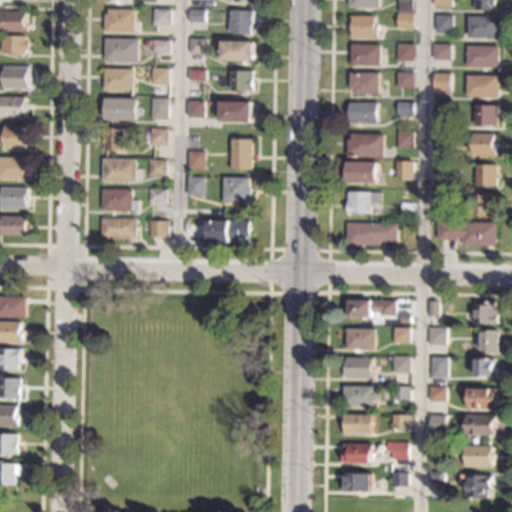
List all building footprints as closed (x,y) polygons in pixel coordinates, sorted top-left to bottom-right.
[(381,0),(381,8),(351,8),(351,5),(349,5),(349,0),(381,0)] [(414,0),(414,12),(400,12),(399,0),(414,0)] [(497,0),(497,10),(475,10),(475,0),(497,0)] [(172,9),(171,25),(155,25),(155,8),(172,9)] [(136,33),(106,32),(107,14),(110,14),(110,9),(136,10),(136,33)] [(28,24),(31,24),(30,32),(0,32),(0,10),(28,11),(28,24)] [(207,22),(191,22),(191,10),(207,10),(207,22)] [(256,10),(255,25),(253,25),(252,34),(230,33),(231,10),(251,11),(251,10),(256,10)] [(416,29),(399,29),(399,13),(413,14),(416,14),(416,29)] [(454,15),(454,33),(437,32),(437,15),(454,15)] [(376,23),(379,23),(379,38),(352,38),(352,16),(376,16),(376,23)] [(499,38),(468,38),(469,16),(499,16),(499,38)] [(28,39),(31,39),(31,51),(28,50),(28,53),(25,53),(23,56),(16,56),(15,53),(4,53),(4,35),(29,36),(28,39)] [(140,39),(139,62),(106,61),(107,38),(140,39)] [(208,39),(208,54),(191,54),(191,39),(208,39)] [(171,41),(170,53),(153,53),(154,40),(171,41)] [(255,54),(257,54),(257,60),(254,60),(254,62),(247,62),(247,64),(243,64),(243,61),(223,60),(223,41),(255,41),(255,54)] [(382,45),(381,65),(352,65),(353,44),(382,45)] [(416,61),(399,61),(399,44),(416,44),(416,61)] [(452,60),(434,60),(435,44),(452,44),(452,60)] [(500,68),(468,67),(469,46),(500,46),(500,68)] [(31,89),(5,89),(5,66),(31,67),(31,89)] [(135,90),(106,89),(106,68),(135,69),(135,90)] [(170,84),(153,84),(153,68),(170,69),(170,84)] [(207,70),(206,82),(189,81),(190,69),(207,70)] [(254,77),(257,77),(257,83),(254,83),(254,91),(230,91),(230,71),(254,71),(254,77)] [(415,88),(398,88),(399,72),(415,73),(415,88)] [(380,94),(355,94),(355,90),(351,90),(351,73),(381,73),(380,94)] [(452,100),(435,99),(436,73),(452,73),(452,100)] [(499,97),(468,97),(468,75),(499,76),(499,97)] [(27,104),(30,104),(30,110),(28,110),(28,118),(0,117),(0,96),(28,97),(27,104)] [(169,119),(152,119),(152,98),(170,98),(169,119)] [(137,100),(137,108),(143,108),(142,116),(137,116),(136,121),(106,120),(106,99),(137,100)] [(205,118),(189,118),(189,101),(206,101),(205,118)] [(253,122),(222,121),(222,102),(253,102),(253,122)] [(415,102),(415,115),(398,114),(399,102),(415,102)] [(379,123),(350,123),(351,103),(379,103),(379,123)] [(452,103),(451,121),(434,120),(435,103),(452,103)] [(498,126),(476,125),(476,106),(499,106),(498,126)] [(28,133),(31,133),(31,141),(27,140),(27,149),(4,149),(5,126),(28,126),(28,133)] [(129,129),(129,151),(120,150),(119,152),(116,152),(116,150),(105,150),(105,143),(103,143),(103,137),(105,137),(105,128),(129,129)] [(168,129),(168,140),(153,140),(153,128),(168,129)] [(415,148),(399,148),(399,131),(415,131),(415,148)] [(449,146),(434,146),(434,145),(434,132),(450,132),(449,146)] [(385,158),(349,157),(349,139),(353,139),(353,134),(386,135),(385,158)] [(495,135),(495,143),(498,143),(497,156),(474,155),(474,134),(495,135)] [(254,170),(233,169),(233,138),(254,139),(254,170)] [(206,170),(189,169),(189,151),(206,151),(206,170)] [(31,179),(0,179),(0,157),(31,157),(31,179)] [(138,169),(144,169),(144,181),(138,181),(138,182),(104,181),(105,159),(138,159),(138,169)] [(168,160),(168,175),(151,175),(151,159),(168,160)] [(414,161),(414,178),(412,178),(398,177),(398,161),(414,161)] [(450,162),(450,173),(434,172),(435,161),(450,162)] [(380,183),(350,182),(350,162),(381,163),(380,183)] [(498,165),(497,186),(476,186),(477,165),(498,165)] [(206,196),(189,195),(189,177),(190,177),(206,177),(206,196)] [(251,187),(253,187),(253,202),(224,202),(225,177),(251,177),(251,187)] [(29,201),(27,200),(27,208),(1,207),(1,187),(30,188),(29,201)] [(134,200),(141,200),(141,211),(104,210),(105,189),(134,189),(134,200)] [(167,189),(167,202),(150,202),(150,189),(167,189)] [(409,191),(409,198),(400,198),(401,190),(409,191)] [(447,201),(433,200),(433,191),(448,191),(447,201)] [(384,204),(373,204),(373,214),(349,213),(350,192),(384,193),(384,204)] [(494,201),(497,201),(497,217),(469,217),(469,194),(494,195),(494,201)] [(416,204),(415,216),(401,215),(402,203),(416,204)] [(28,224),(31,224),(31,235),(28,234),(28,236),(2,236),(3,215),(28,216),(28,224)] [(138,239),(103,238),(103,218),(138,218),(138,239)] [(169,237),(151,237),(151,221),(169,221),(169,237)] [(250,236),(241,236),(241,242),(209,242),(209,221),(251,221),(250,236)] [(497,246),(464,245),(464,238),(459,238),(459,240),(439,240),(439,221),(460,222),(460,223),(464,224),(464,222),(498,223),(497,246)] [(399,242),(382,241),(381,246),(349,245),(349,223),(399,224),(399,242)] [(27,318),(0,317),(0,296),(28,297),(27,318)] [(398,316),(374,316),(374,318),(351,317),(351,300),(398,301),(398,316)] [(441,301),(440,317),(431,316),(431,301),(441,301)] [(495,310),(499,310),(499,324),(476,324),(476,305),(489,306),(489,302),(496,302),(495,310)] [(414,315),(414,324),(404,324),(405,315),(414,315)] [(24,323),(24,331),(29,331),(29,336),(26,336),(26,343),(0,342),(1,322),(24,323)] [(377,350),(349,349),(349,328),(378,329),(377,350)] [(412,328),(412,344),(395,343),(395,328),(412,328)] [(448,346),(430,345),(431,328),(448,328),(448,346)] [(499,352),(482,352),(482,330),(499,331),(499,352)] [(24,363),(20,363),(20,370),(0,370),(0,349),(24,349),(24,363)] [(412,373),(395,373),(395,356),(412,357),(412,373)] [(450,357),(449,378),(432,378),(433,356),(450,357)] [(375,379),(349,378),(349,357),(375,358),(376,358),(375,379)] [(496,359),(496,369),(499,369),(498,377),(476,376),(477,358),(496,359)] [(23,397),(0,397),(0,378),(23,378),(23,397)] [(377,391),(383,391),(383,400),(377,400),(377,407),(346,407),(346,386),(377,386),(377,391)] [(412,387),(411,401),(394,401),(395,386),(412,387)] [(448,402),(431,402),(431,387),(448,387),(448,402)] [(498,409),(469,408),(470,388),(499,389),(498,409)] [(0,405),(22,406),(21,414),(23,414),(22,427),(0,427),(0,405)] [(375,415),(375,435),(346,434),(347,414),(375,415)] [(412,415),(411,430),(394,429),(394,414),(412,415)] [(446,429),(432,429),(432,415),(446,415),(446,429)] [(498,416),(498,424),(497,424),(496,436),(467,435),(468,415),(498,416)] [(21,455),(0,454),(0,434),(21,434),(21,455)] [(411,443),(410,460),(394,460),(394,451),(388,451),(389,442),(411,443)] [(376,444),(375,464),(345,463),(346,443),(376,444)] [(494,446),(494,453),(495,453),(495,468),(467,467),(468,445),(494,446)] [(7,464),(24,464),(24,475),(19,475),(19,485),(0,485),(1,463),(3,464),(3,460),(7,461),(7,464)] [(410,473),(410,487),(393,486),(394,472),(410,473)] [(446,472),(445,481),(431,481),(431,472),(446,472)] [(375,474),(374,492),(345,491),(345,473),(375,474)] [(494,475),(494,484),(492,484),(492,490),(489,490),(489,498),(467,497),(468,482),(463,482),(463,474),(494,475)]
